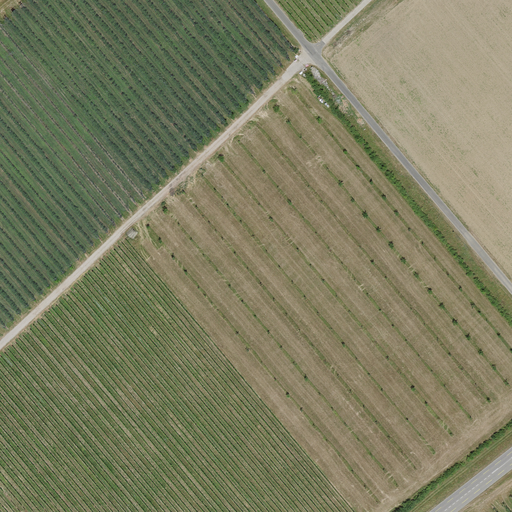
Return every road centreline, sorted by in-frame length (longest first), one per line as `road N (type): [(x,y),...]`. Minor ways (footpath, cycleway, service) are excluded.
road 1 (track): [(0,346),(369,0)]
road 2 (track): [(511,288),(268,0)]
